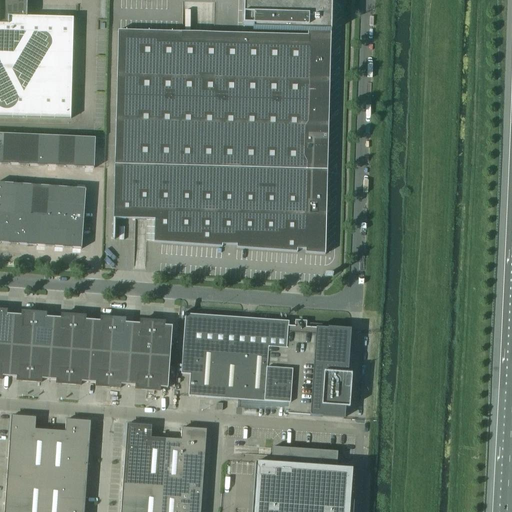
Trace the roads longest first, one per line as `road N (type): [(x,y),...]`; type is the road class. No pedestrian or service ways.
road 1 (unclassified): [(0,278),(355,303),(366,0)]
road 2 (unclassified): [(210,511),(215,420),(0,402)]
